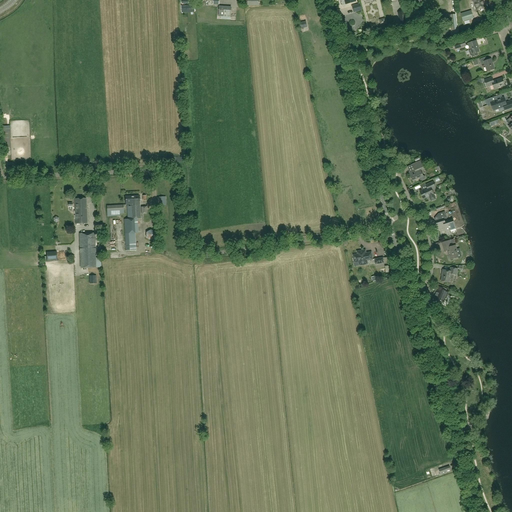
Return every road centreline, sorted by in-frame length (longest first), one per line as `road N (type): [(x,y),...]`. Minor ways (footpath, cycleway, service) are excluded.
road 1 (residential): [(389,223),(200,253),(189,243),(181,187),(168,170),(0,177)]
road 2 (tertiary): [(389,223),(327,0)]
road 3 (tertiary): [(474,511),(408,290)]
